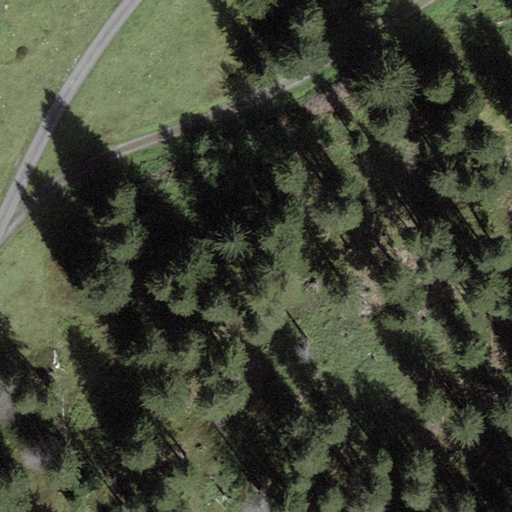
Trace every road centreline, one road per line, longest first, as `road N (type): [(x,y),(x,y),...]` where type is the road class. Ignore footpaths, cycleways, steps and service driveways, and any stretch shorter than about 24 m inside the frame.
road 1 (track): [(433,0),(234,114),(84,165),(3,211)]
road 2 (unclassified): [(0,218),(70,84),(133,0)]
